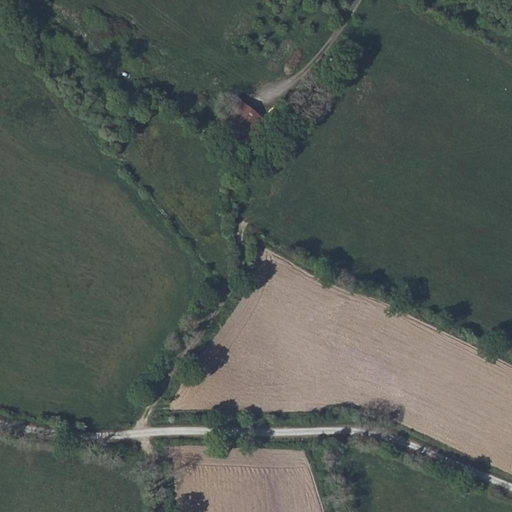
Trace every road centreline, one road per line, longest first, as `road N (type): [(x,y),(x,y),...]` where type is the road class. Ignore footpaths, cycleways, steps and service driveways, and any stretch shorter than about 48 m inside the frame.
road 1 (track): [(511,485),(411,443),(364,434),(41,434),(0,423)]
road 2 (track): [(139,434),(158,391),(239,272),(251,190),(359,0)]
